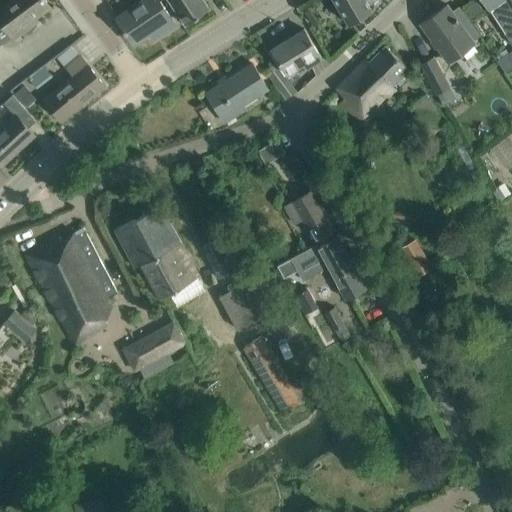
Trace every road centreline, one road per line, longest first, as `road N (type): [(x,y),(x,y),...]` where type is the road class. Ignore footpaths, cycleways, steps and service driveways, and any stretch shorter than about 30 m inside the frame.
road 1 (unclassified): [(491,511),(314,164),(302,115)]
road 2 (residential): [(0,221),(274,118),(302,115)]
road 3 (tertiary): [(0,208),(143,86)]
road 4 (tertiary): [(143,86),(276,0)]
road 5 (residential): [(302,115),(316,85),(407,0)]
